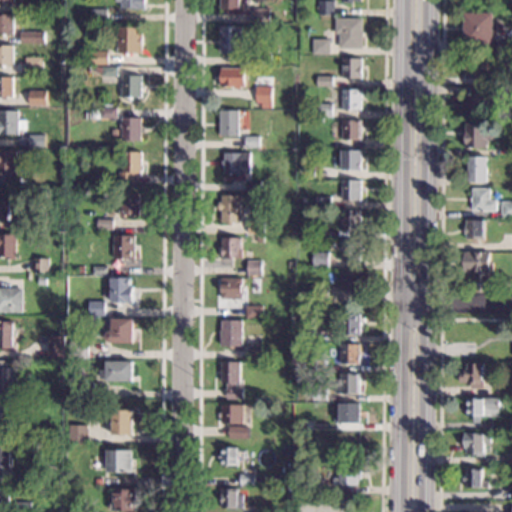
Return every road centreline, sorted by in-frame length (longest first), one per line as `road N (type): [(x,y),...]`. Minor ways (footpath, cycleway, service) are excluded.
road 1 (residential): [(181,511),(187,0)]
road 2 (tertiary): [(426,511),(431,0)]
road 3 (tertiary): [(402,0),(400,511)]
